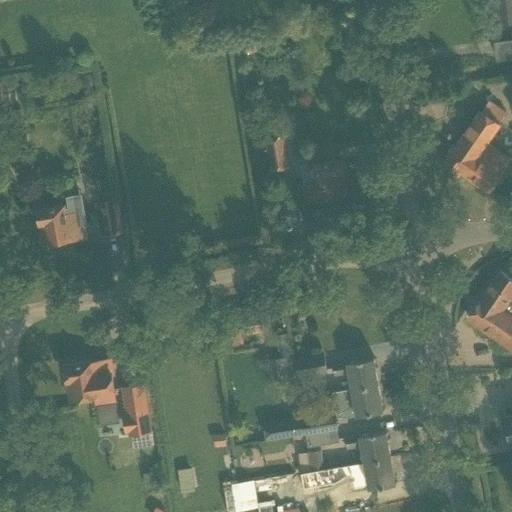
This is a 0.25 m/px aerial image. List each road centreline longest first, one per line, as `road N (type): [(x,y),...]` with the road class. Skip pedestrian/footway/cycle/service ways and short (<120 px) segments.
road 1 (residential): [(1,318),(347,257),(423,274)]
road 2 (tertiary): [(442,240),(419,216),(408,186),(376,0)]
road 3 (residential): [(461,511),(423,274)]
road 4 (residential): [(33,511),(1,318)]
